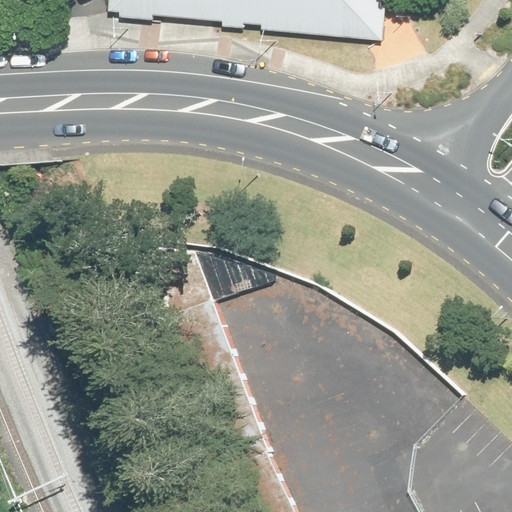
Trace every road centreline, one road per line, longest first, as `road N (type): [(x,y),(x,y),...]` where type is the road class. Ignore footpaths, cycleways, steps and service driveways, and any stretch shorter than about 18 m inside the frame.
road 1 (primary): [(429,186),(315,131),(224,107),(116,100),(0,105)]
road 2 (tertiary): [(429,186),(511,88)]
